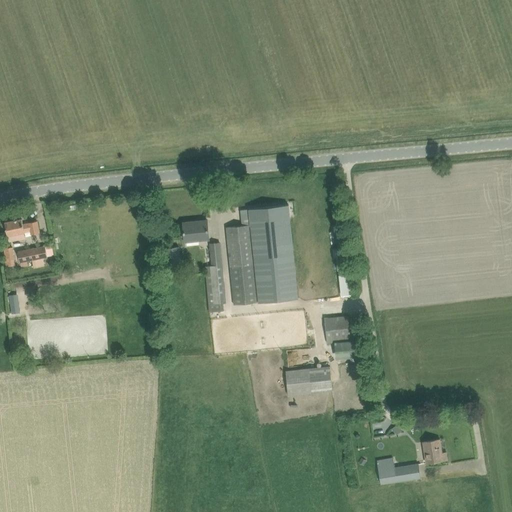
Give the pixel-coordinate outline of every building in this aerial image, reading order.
[(288,205),(249,209),(259,302),(298,298),(288,205)] [(22,219),(5,222),(7,235),(31,231),(31,235),(40,233),(37,221),(23,224),(22,219)] [(209,238),(208,230),(207,220),(198,221),(199,224),(183,225),(185,240),(209,238)] [(226,227),(230,266),(235,304),(258,302),(250,224),(226,227)] [(208,304),(226,302),(220,242),(209,243),(211,265),(204,266),(208,304)] [(20,262),(47,257),(47,256),(45,246),(18,251),(20,261),(20,262)] [(181,267),(179,246),(164,248),(166,266),(161,267),(162,278),(169,277),(168,269),(181,267)] [(13,247),(4,248),(3,248),(6,266),(15,265),(13,247)] [(347,265),(336,266),(338,282),(349,280),(347,265)] [(19,293),(10,294),(12,314),(21,313),(19,293)] [(358,314),(325,318),(328,343),(360,340),(358,314)] [(309,368),(310,383),(312,393),(332,390),(330,365),(309,368)] [(310,383),(309,368),(287,370),(288,386),(289,396),(312,393),(310,383)] [(378,419),(376,419),(376,416),(369,416),(370,420),(373,420),(374,426),(362,428),(363,437),(397,433),(396,428),(384,429),(384,423),(379,424),(378,419)] [(426,463),(447,459),(447,454),(442,455),(440,439),(423,442),(426,463)] [(377,460),(381,484),(421,478),(418,463),(395,467),(393,457),(377,460)]
